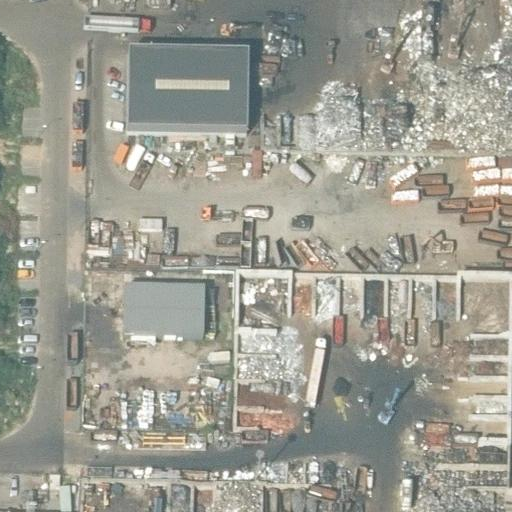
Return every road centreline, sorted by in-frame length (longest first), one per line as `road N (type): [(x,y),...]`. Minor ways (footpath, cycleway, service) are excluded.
road 1 (residential): [(0,20),(40,40),(52,66),(43,409),(34,427),(0,449)]
road 2 (unknown): [(34,427),(377,437)]
road 3 (unknown): [(45,48),(182,31),(248,0)]
